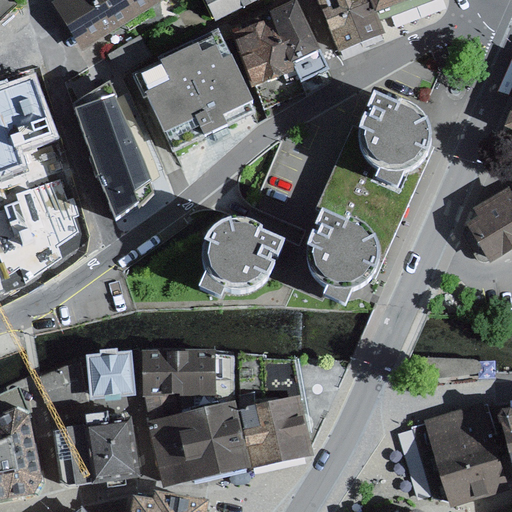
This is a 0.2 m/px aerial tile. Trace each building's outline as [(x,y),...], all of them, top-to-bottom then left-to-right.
[(60,0),(53,5),(84,54),(164,4),(161,0),(60,0)] [(202,0),(216,26),(265,0),(202,0)] [(368,0),(316,0),(339,57),(385,37),(378,23),(368,0)] [(368,0),(378,23),(439,0),(368,0)] [(299,5),(272,16),(304,92),(306,95),(333,82),(299,5)] [(266,112),(304,92),(272,16),(271,13),(257,18),(259,23),(232,34),(253,92),(257,90),(266,112)] [(220,37),(135,77),(174,156),(258,116),(220,37)] [(141,38),(108,55),(120,76),(151,58),(141,38)] [(0,183),(26,176),(17,148),(48,139),(29,76),(0,85),(0,183)] [(117,97),(80,110),(115,222),(141,205),(137,190),(151,180),(117,97)] [(402,105),(399,108),(375,98),(369,111),(364,123),(360,133),(359,146),(360,158),(366,168),(376,176),(379,178),(376,186),(398,196),(406,179),(412,177),(423,170),(430,160),(433,149),(433,135),(428,123),(420,113),(409,107),(402,105)] [(383,253),(383,265),(436,151),(433,149),(430,160),(423,170),(412,177),(406,179),(398,196),(376,186),(379,178),(376,176),(366,168),(360,158),(359,146),(360,133),(354,130),(315,213),(323,217),(346,228),(349,224),(360,226),(371,232),(379,241),(383,253)] [(67,200),(59,181),(15,196),(18,204),(0,211),(0,256),(5,275),(19,269),(25,281),(60,257),(57,249),(79,236),(74,220),(79,218),(73,198),(67,200)] [(466,227),(491,267),(511,254),(511,193),(510,191),(474,212),(479,220),(466,227)] [(360,226),(349,224),(346,228),(323,217),(307,255),(311,257),(312,266),(314,274),(320,284),(329,291),(324,304),(346,314),(353,296),(363,292),(373,286),(380,276),(383,265),(383,253),(379,241),(371,232),(360,226)] [(204,251),(202,262),(204,273),(206,278),(200,295),(221,306),(226,297),(239,299),(251,297),(261,292),(270,284),(276,274),(280,264),(286,250),(262,239),(264,234),(256,229),(246,225),(236,224),(225,226),(216,233),(208,241),(204,251)] [(100,358),(86,359),(91,404),(137,400),(132,355),(119,356),(118,353),(100,354),(100,358)] [(190,485),(251,473),(235,405),(235,357),(216,354),(142,354),(143,400),(146,400),(148,426),(175,419),(190,485)] [(239,356),(240,412),(300,399),(302,398),(295,361),(267,360),(267,357),(239,356)] [(421,377),(495,380),(496,363),(422,360),(421,377)] [(45,410),(87,404),(81,363),(40,379),(45,410)] [(44,484),(29,421),(32,420),(20,389),(0,397),(0,505),(35,499),(44,484)] [(300,399),(240,412),(251,473),(314,459),(300,399)] [(412,430),(434,505),(451,511),(510,493),(494,441),(497,440),(487,405),(425,423),(425,426),(412,430)] [(511,414),(502,415),(498,422),(511,473),(511,414)] [(93,489),(141,483),(132,422),(130,422),(129,416),(109,418),(108,415),(85,418),(87,428),(84,428),(93,489)] [(175,419),(148,426),(146,426),(164,491),(190,485),(175,419)] [(76,492),(93,489),(84,428),(53,433),(59,484),(68,492),(76,491),(76,492)] [(153,504),(133,501),(131,511),(208,511),(209,506),(155,496),(153,504)]
